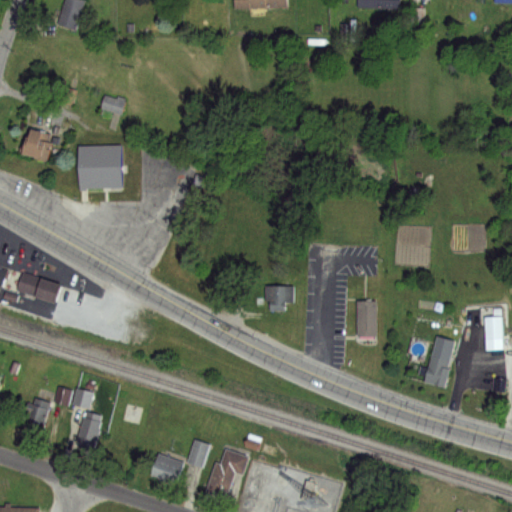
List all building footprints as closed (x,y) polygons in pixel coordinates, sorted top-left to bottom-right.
[(64,0),(85,0),(75,30),(56,24),(64,0)] [(233,0),(286,0),(287,8),(234,9),(233,0)] [(357,0),(399,0),(399,9),(357,7),(357,0)] [(100,104),(106,106),(105,108),(118,113),(122,102),(104,95),(100,104)] [(27,128),(42,132),(40,140),(53,144),(47,164),(18,155),(27,128)] [(79,148),(121,147),(122,191),(80,192),(79,148)] [(22,272),(60,285),(54,304),(16,291),(22,272)] [(266,286),(294,286),(294,303),(286,303),(286,311),(270,311),(270,301),(265,301),(266,286)] [(356,294),(376,294),(375,334),(356,334),(356,294)] [(486,317),(502,316),(503,339),(487,340),(486,317)] [(439,336),(456,341),(443,387),(425,381),(439,336)] [(76,388),(92,392),(87,408),(71,404),(76,388)] [(37,397),(54,402),(45,433),(27,429),(30,418),(25,417),(28,405),(35,407),(37,397)] [(120,417),(135,423),(140,409),(125,404),(120,417)] [(86,410),(102,415),(91,450),(76,446),(86,410)] [(118,468),(124,444),(107,440),(101,464),(118,468)] [(194,440),(210,445),(202,468),(186,462),(194,440)] [(226,449),(248,457),(242,474),(233,471),(224,499),(205,492),(215,462),(220,464),(226,449)] [(158,453),(184,463),(175,485),(150,475),(158,453)]
